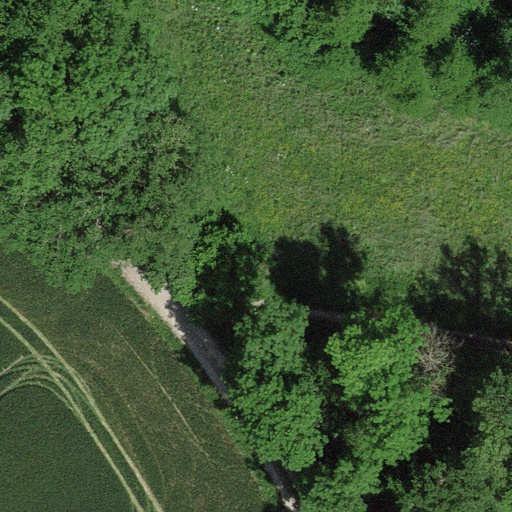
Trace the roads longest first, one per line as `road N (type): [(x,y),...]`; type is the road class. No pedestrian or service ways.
road 1 (track): [(511,351),(280,320),(194,329),(0,144)]
road 2 (track): [(194,329),(305,511)]
